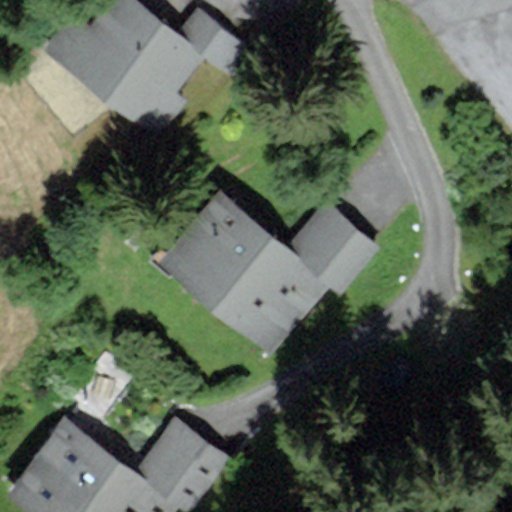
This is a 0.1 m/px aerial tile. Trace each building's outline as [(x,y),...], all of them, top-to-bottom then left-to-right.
[(202,50),(137,0),(107,0),(90,22),(73,8),(49,38),(159,125),(183,95),(172,87),(202,50)] [(244,43),(197,7),(182,27),(229,62),(244,43)] [(322,273),(219,187),(163,253),(266,339),(322,273)] [(373,243),(327,203),(295,239),(342,279),(373,243)] [(65,416),(64,418),(14,484),(51,511),(175,511),(221,452),(175,417),(135,469),(65,416)]
